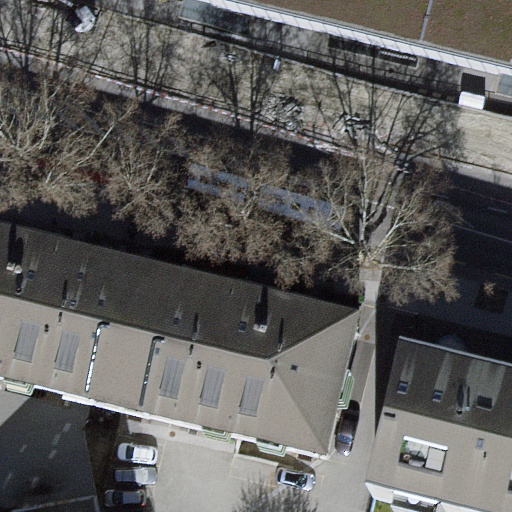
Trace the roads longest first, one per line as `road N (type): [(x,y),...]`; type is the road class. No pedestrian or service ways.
road 1 (primary): [(511,239),(163,141)]
road 2 (primary): [(163,141),(0,77)]
road 3 (primary): [(0,123),(163,141)]
